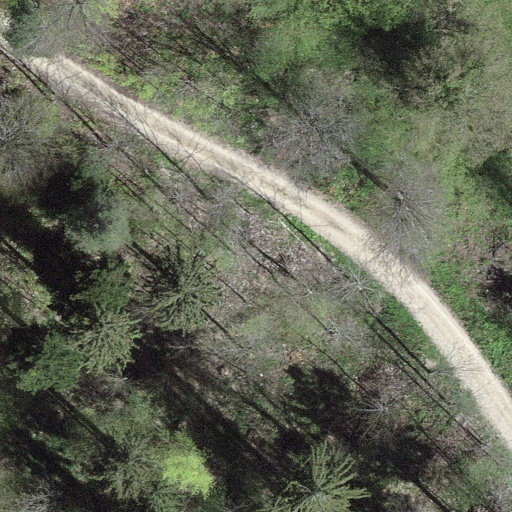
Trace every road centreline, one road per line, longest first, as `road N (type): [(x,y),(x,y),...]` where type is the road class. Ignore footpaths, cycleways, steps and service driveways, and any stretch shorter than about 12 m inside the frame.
road 1 (track): [(511,420),(394,273),(319,216),(0,26)]
road 2 (track): [(0,428),(130,511)]
